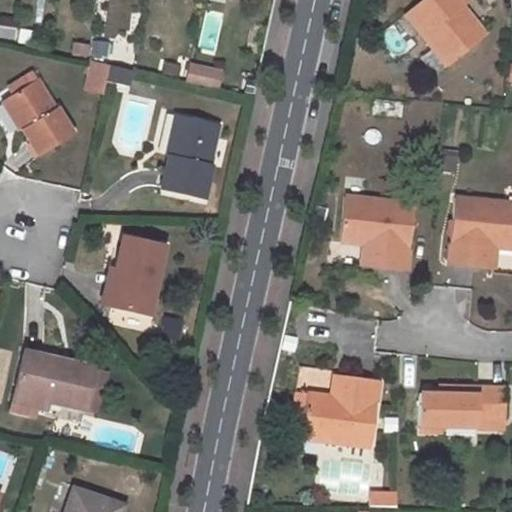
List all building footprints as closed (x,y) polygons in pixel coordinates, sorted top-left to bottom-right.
[(457,10),(462,6),(468,1),(467,0),(420,0),(404,14),(446,66),(479,39),(457,10)] [(457,10),(479,39),(484,34),(462,6),(457,10)] [(0,16),(0,39),(28,41),(29,31),(12,30),(13,18),(0,16)] [(90,39),(89,55),(106,57),(108,42),(90,39)] [(93,60),(87,86),(103,90),(109,64),(93,60)] [(109,64),(106,78),(120,81),(122,67),(109,64)] [(183,81),(210,87),(214,70),(187,64),(183,81)] [(216,89),(220,71),(214,70),(210,87),(216,89)] [(54,109),(35,79),(6,98),(24,127),(21,130),(38,157),(73,134),(56,107),(54,109)] [(6,98),(1,101),(19,131),(21,130),(24,127),(6,98)] [(180,117),(173,116),(165,154),(168,155),(171,156),(180,117)] [(217,126),(180,117),(171,156),(168,155),(160,190),(203,199),(211,165),(208,164),(217,126)] [(439,150),(437,169),(453,171),(455,152),(439,150)] [(373,245),(371,265),(406,269),(413,204),(343,196),(338,241),(362,244),(373,245)] [(485,246),(495,247),(511,248),(511,202),(454,197),(447,262),(482,266),(485,246)] [(114,270),(120,272),(111,308),(147,316),(164,246),(121,236),(114,270)] [(362,244),(360,263),(371,265),(373,245),(362,244)] [(485,246),(482,266),(492,268),(495,247),(485,246)] [(120,272),(114,270),(108,269),(99,305),(111,308),(120,272)] [(22,351),(12,393),(8,410),(31,415),(33,407),(35,399),(47,401),(85,410),(94,368),(22,351)] [(333,376),(330,396),(340,397),(342,378),(333,376)] [(340,397),(330,396),(306,393),(300,438),(369,447),(378,383),(342,378),(340,397)] [(439,394),(477,395),(478,387),(439,386),(439,394)] [(439,394),(418,394),(417,425),(477,427),(478,419),(504,419),(505,388),(478,387),(477,395),(439,394)] [(35,399),(33,407),(45,411),(47,401),(35,399)] [(334,489),(355,488),(353,462),(332,463),(334,489)] [(111,511),(115,503),(72,489),(64,511),(111,511)] [(365,490),(364,504),(394,506),(394,491),(365,490)] [(120,511),(123,506),(115,503),(111,511),(120,511)]
